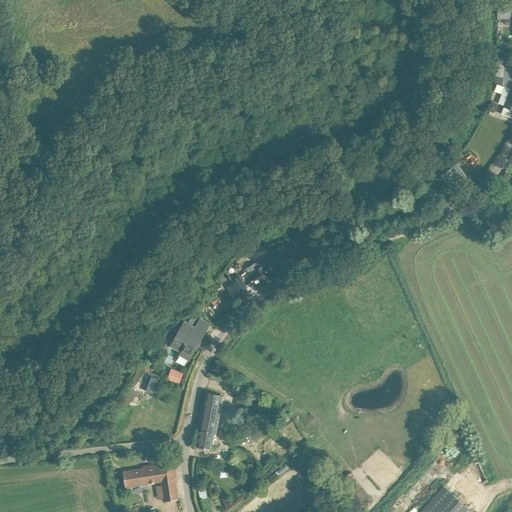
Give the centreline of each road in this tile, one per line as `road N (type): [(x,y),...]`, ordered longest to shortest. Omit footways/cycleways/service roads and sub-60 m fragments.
road 1 (unclassified): [(185,441),(213,341),(256,292),(283,271),(447,204),(479,183),(511,143)]
road 2 (unclassified): [(0,457),(185,441)]
